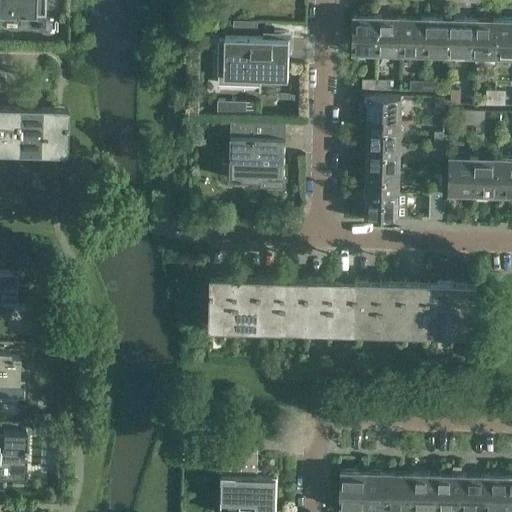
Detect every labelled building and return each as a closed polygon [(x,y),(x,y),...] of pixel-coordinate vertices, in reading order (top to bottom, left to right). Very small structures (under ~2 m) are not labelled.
[(0,0),(0,13),(19,14),(19,15),(25,15),(25,14),(44,14),(44,0),(0,0)] [(376,52),(377,14),(354,14),(354,13),(353,13),(352,52),(353,52),(353,51),(376,52)] [(400,53),(401,15),(377,14),(376,52),(400,53)] [(425,53),(426,16),(401,15),(400,53),(425,53)] [(449,54),(450,16),(426,16),(425,53),(431,53),(433,57),(444,58),(447,54),(449,54)] [(473,55),(474,17),(450,16),(449,54),(473,55)] [(497,55),(498,18),(474,17),(473,55),(497,55)] [(511,55),(511,18),(498,18),(497,55),(511,55)] [(288,77),(289,38),(225,36),(225,38),(219,38),(219,40),(220,40),(220,50),(219,50),(219,51),(219,52),(219,62),(218,62),(218,63),(219,63),(219,74),(218,74),(218,82),(219,82),(231,82),(231,83),(233,83),(233,82),(245,82),(245,83),(247,83),(247,82),(259,83),(260,84),(261,76),(288,77)] [(375,88),(375,79),(363,78),(362,88),(375,88)] [(390,79),(375,79),(375,88),(390,89),(390,79)] [(424,90),(424,80),(410,79),(410,89),(424,90)] [(438,80),(424,80),(424,90),(437,90),(438,80)] [(451,103),(472,103),(473,89),(452,89),(451,103)] [(496,104),(496,90),(486,89),(486,104),(496,104)] [(506,90),(496,90),(496,104),(505,104),(506,90)] [(369,94),(368,118),(401,119),(402,95),(369,94)] [(444,96),(436,96),(436,110),(444,110),(444,96)] [(16,156),(17,106),(0,105),(0,148),(2,148),(1,156),(16,156)] [(25,105),(25,106),(17,106),(16,156),(30,156),(30,149),(50,150),(49,157),(64,157),(64,150),(65,150),(66,106),(25,105)] [(474,124),(475,109),(467,109),(466,123),(474,124)] [(485,110),(475,109),(474,124),(485,124),(485,110)] [(287,121),(287,120),(218,118),(218,120),(219,120),(218,135),(230,135),(230,136),(231,136),(230,176),(229,176),(229,178),(262,179),(262,175),(285,176),(285,174),(284,174),(285,154),(285,138),(286,138),(286,136),(284,136),(284,129),(285,129),(285,121),(287,121)] [(400,143),(401,119),(368,118),(367,143),(400,143)] [(443,145),(444,131),(435,130),(435,144),(443,145)] [(400,168),(400,143),(367,143),(367,167),(400,168)] [(443,158),(443,145),(435,144),(434,158),(443,158)] [(472,193),(474,155),(450,155),(450,154),(449,154),(448,193),(449,193),(449,192),(472,193)] [(497,194),(498,156),(474,155),(472,193),(497,194)] [(511,194),(511,156),(498,156),(497,194),(511,194)] [(399,191),(400,168),(367,167),(366,190),(399,191)] [(433,192),(430,192),(430,193),(442,193),(443,173),(434,173),(433,192)] [(407,191),(399,191),(366,190),(366,215),(406,216),(407,191)] [(441,217),(442,193),(430,193),(429,217),(431,217),(431,216),(440,217),(441,217)] [(16,280),(17,269),(11,269),(11,270),(0,269),(0,314),(10,315),(10,301),(16,301),(16,294),(15,294),(16,280)] [(234,327),(236,275),(235,275),(235,276),(213,275),(213,274),(211,274),(210,326),(234,327)] [(258,327),(260,275),(259,275),(259,277),(237,276),(237,275),(236,275),(234,327),(258,327)] [(282,328),(284,276),(283,276),(283,277),(261,277),(261,275),(260,275),(258,327),(282,328)] [(306,329),(308,277),(307,277),(307,278),(285,277),(285,276),(284,276),(282,328),(306,329)] [(330,329),(332,277),(331,277),(331,278),(309,278),(309,277),(308,277),(306,329),(330,329)] [(354,330),(356,278),(355,278),(355,279),(333,279),(333,277),(332,277),(330,329),(354,330)] [(379,331),(381,279),(380,279),(380,280),(358,279),(358,278),(356,278),(354,330),(379,331)] [(403,331),(405,279),(404,279),(404,280),(390,280),(382,280),(382,279),(381,279),(379,331),(403,331)] [(427,332),(429,280),(428,280),(428,281),(406,281),(406,279),(405,279),(403,331),(427,332)] [(451,333),(453,281),(452,280),(452,282),(430,281),(430,280),(429,280),(427,332),(451,333)] [(454,281),(453,281),(451,333),(476,333),(478,281),(476,281),(476,282),(465,282),(454,282),(454,281)] [(0,379),(18,380),(18,354),(9,354),(9,350),(0,349),(0,379)] [(0,473),(13,474),(24,474),(25,458),(25,450),(26,450),(26,443),(25,443),(25,430),(0,429),(0,473)] [(276,511),(277,475),(258,474),(258,470),(262,470),(262,458),(242,458),(242,457),(228,457),(229,433),(184,432),(183,457),(221,458),(221,462),(219,464),(226,471),(226,473),(221,473),(220,511),(276,511)] [(461,510),(462,473),(462,467),(453,467),(453,472),(437,472),(437,510),(461,510)] [(364,508),(365,470),(342,469),(341,469),(340,507),(341,507),(364,508)] [(388,508),(389,471),(365,470),(364,508),(388,508)] [(412,509),(413,471),(389,471),(388,508),(412,509)] [(437,510),(437,472),(413,471),(412,509),(437,510)] [(485,511),(486,473),(462,473),(461,510),(485,511)] [(509,511),(510,474),(486,473),(485,511),(509,511)]
